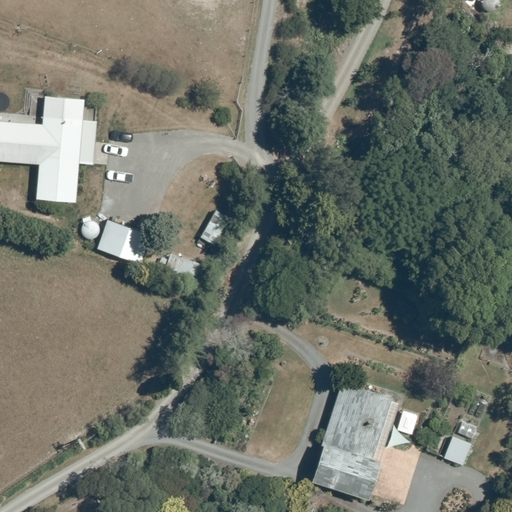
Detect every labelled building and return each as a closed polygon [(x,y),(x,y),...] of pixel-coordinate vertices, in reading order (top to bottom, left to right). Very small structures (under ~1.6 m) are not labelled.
[(94,118),(41,114),(34,196),(73,200),(77,159),(90,160),(94,118)] [(232,210),(216,202),(199,234),(214,243),(232,210)] [(149,231),(104,217),(95,247),(140,261),(149,231)] [(193,257),(157,245),(150,267),(186,279),(193,257)] [(396,397),(340,379),(309,478),(366,496),(396,397)] [(470,441),(451,433),(442,455),(462,462),(470,441)]
